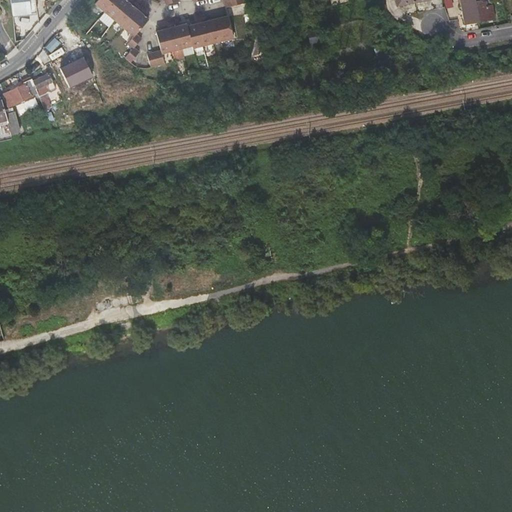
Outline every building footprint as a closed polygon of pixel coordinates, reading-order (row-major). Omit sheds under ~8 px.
[(6,0),(7,16),(33,15),(32,0),(6,0)] [(117,0),(99,0),(96,4),(106,12),(117,0)] [(131,3),(127,0),(117,0),(106,12),(116,21),(131,3)] [(228,0),(225,1),(227,8),(242,5),(243,0),(228,0)] [(459,0),(464,24),(479,21),(475,1),(474,0),(459,0)] [(481,0),(475,1),(479,21),(493,18),(489,0),(481,0)] [(141,11),(131,3),(116,21),(126,29),(141,11)] [(151,20),(141,11),(126,29),(135,37),(137,35),(138,34),(151,20)] [(228,16),(218,19),(224,42),(233,40),(228,16)] [(218,19),(208,21),(213,45),(214,45),(224,42),(218,19)] [(208,21),(198,23),(204,47),(213,45),(208,21)] [(198,23),(188,25),(193,48),(193,49),(204,47),(198,23)] [(187,24),(177,26),(183,50),(193,48),(188,25),(187,24)] [(177,26),(167,28),(172,52),(173,52),(183,50),(177,26)] [(167,28),(157,30),(162,51),(163,54),(172,52),(167,28)] [(135,37),(129,44),(135,49),(137,47),(143,40),(144,39),(138,34),(137,35),(135,37)] [(52,38),(44,48),(50,53),(58,44),(52,38)] [(78,42),(74,46),(82,56),(87,53),(78,42)] [(135,49),(128,58),(134,63),(142,52),(137,47),(135,49)] [(162,51),(155,53),(158,66),(165,64),(163,54),(162,51)] [(155,53),(148,55),(151,67),(158,66),(155,53)] [(32,78),(34,82),(35,86),(50,81),(47,73),(32,78)] [(9,107),(29,97),(36,94),(38,101),(44,99),(41,90),(36,92),(31,79),(22,83),(23,85),(3,95),(9,107)] [(5,111),(3,105),(0,98),(0,118),(1,122),(8,120),(5,111)] [(5,111),(8,120),(14,135),(21,133),(13,108),(5,111)] [(62,134),(62,138),(62,142),(72,142),(71,133),(62,134)]
